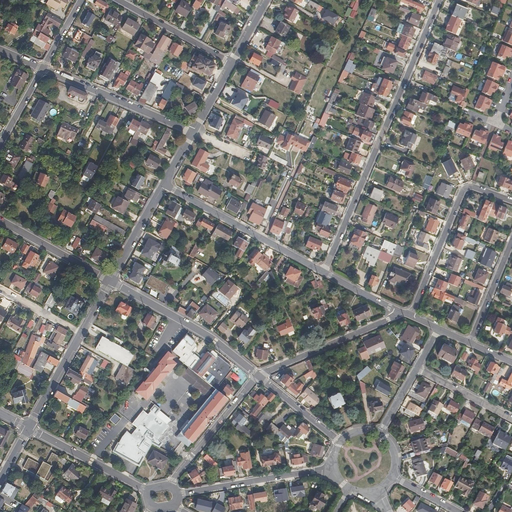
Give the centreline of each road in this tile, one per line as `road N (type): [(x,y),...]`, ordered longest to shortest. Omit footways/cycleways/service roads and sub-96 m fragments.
road 1 (residential): [(439,0),(324,272)]
road 2 (residential): [(511,201),(463,189),(411,315)]
road 3 (residential): [(324,272),(164,184)]
road 4 (residential): [(258,376),(207,335),(110,280)]
road 5 (residential): [(192,132),(43,68)]
road 6 (residential): [(177,494),(332,468)]
road 7 (residential): [(258,376),(400,311)]
road 8 (residential): [(258,376),(170,486)]
road 9 (residential): [(28,428),(147,491)]
road 10 (residential): [(119,0),(231,61)]
road 11 (residential): [(110,280),(0,220)]
